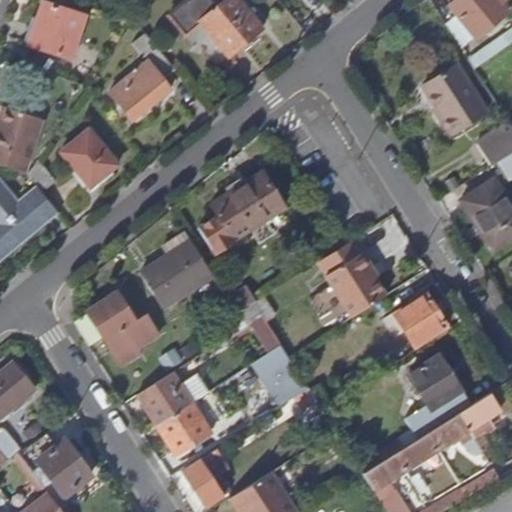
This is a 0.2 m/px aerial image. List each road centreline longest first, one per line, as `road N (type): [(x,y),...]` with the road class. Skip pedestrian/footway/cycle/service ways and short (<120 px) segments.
road 1 (residential): [(18,301),(317,56)]
road 2 (residential): [(511,369),(317,56)]
road 3 (residential): [(18,301),(154,511)]
